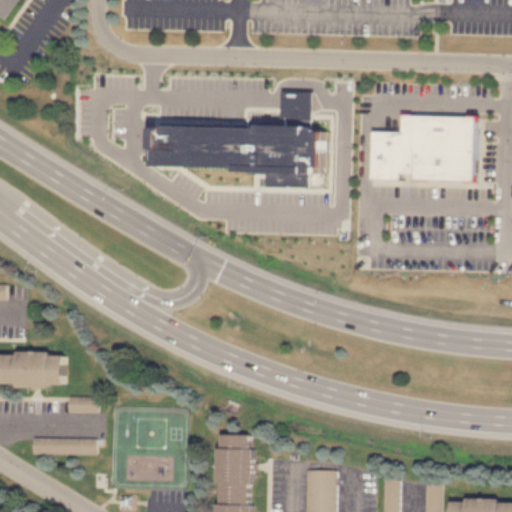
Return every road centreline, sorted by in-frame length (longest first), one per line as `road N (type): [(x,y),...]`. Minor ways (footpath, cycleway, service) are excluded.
road 1 (secondary): [(79,274),(199,344),(322,390),(511,420)]
road 2 (residential): [(93,0),(98,30),(123,51),(511,63)]
road 3 (secondary): [(511,343),(353,318),(198,258)]
road 4 (secondary): [(198,258),(0,139)]
road 5 (secondary): [(79,274),(166,299),(188,290),(198,258)]
